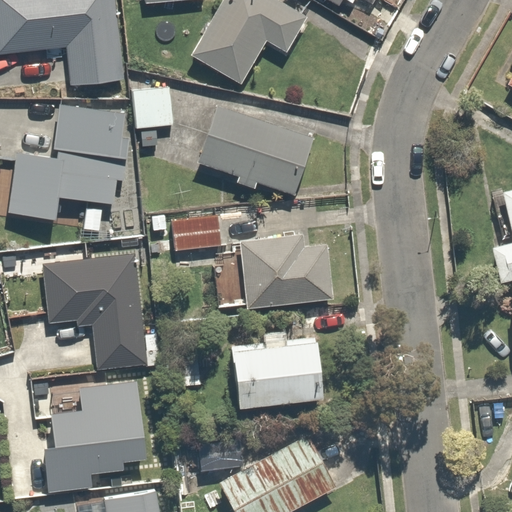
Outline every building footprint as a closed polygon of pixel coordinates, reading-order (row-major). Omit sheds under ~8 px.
[(120,75),(111,0),(0,0),(0,51),(62,45),(66,81),(120,75)] [(286,51),(307,15),(282,0),(221,0),(190,53),(240,83),(266,39),(286,51)] [(167,83),(131,88),(135,124),(172,119),(167,83)] [(123,109),(60,102),(50,191),(113,198),(123,109)] [(294,195),(313,138),(216,105),(198,161),(239,174),(236,182),(254,188),(256,182),(294,195)] [(511,280),(511,189),(503,192),(511,229),(511,241),(491,247),(500,283),(511,280)] [(219,216),(174,217),(175,248),(220,246),(219,216)] [(239,239),(248,307),(332,296),(325,243),(303,246),(301,231),(239,239)] [(122,256),(34,265),(39,322),(67,320),(68,330),(87,328),(90,367),(132,363),(122,256)] [(319,406),(312,346),(227,355),(234,416),(319,406)] [(143,414),(126,378),(72,386),(75,408),(53,411),(58,447),(42,449),(47,488),(95,481),(93,468),(124,464),(121,447),(148,444),(143,414)] [(184,458),(188,483),(227,477),(223,452),(184,458)] [(214,511),(306,511),(323,504),(297,453),(207,498),(214,511)] [(151,511),(148,490),(94,500),(95,511),(151,511)]
